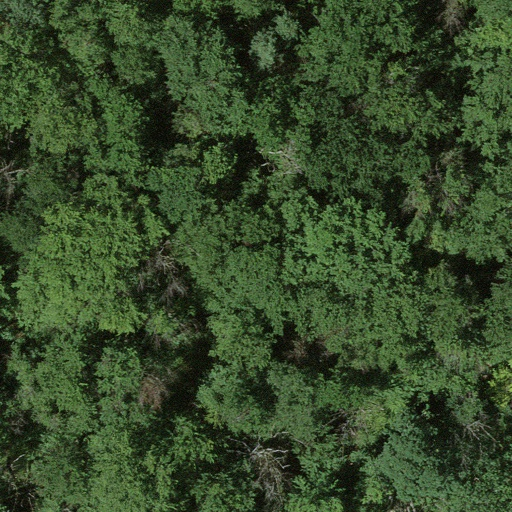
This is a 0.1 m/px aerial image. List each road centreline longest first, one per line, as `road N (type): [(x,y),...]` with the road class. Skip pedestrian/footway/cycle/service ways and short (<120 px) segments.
road 1 (track): [(0,335),(511,213)]
road 2 (track): [(389,511),(511,477)]
